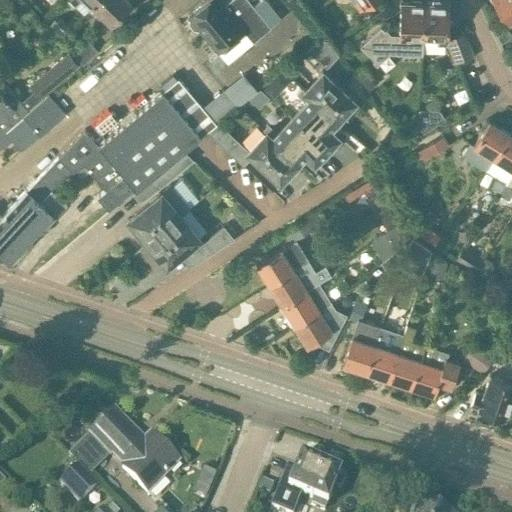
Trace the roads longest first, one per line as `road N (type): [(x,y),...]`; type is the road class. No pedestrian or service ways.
road 1 (secondary): [(277,381),(0,292)]
road 2 (secondary): [(0,309),(270,401)]
road 3 (secondary): [(270,401),(511,479)]
road 4 (secondary): [(511,462),(277,381)]
